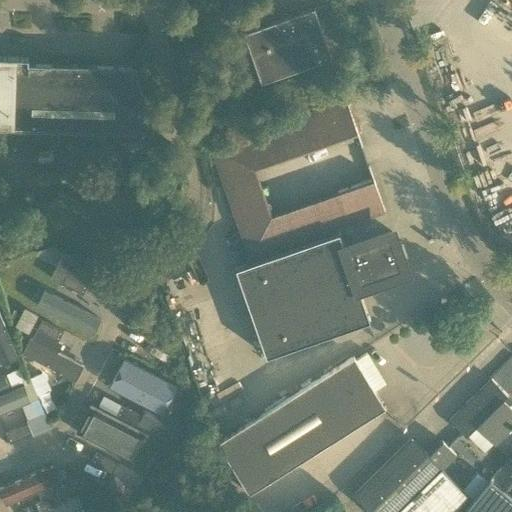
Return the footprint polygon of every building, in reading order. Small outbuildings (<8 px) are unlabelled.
[(331,58),(314,8),(243,33),(260,83),(331,58)] [(13,58),(0,57),(0,129),(11,130),(13,58)] [(28,58),(13,58),(11,130),(153,133),(135,66),(28,63),(28,58)] [(346,100),(278,124),(289,157),(338,140),(357,133),(346,100)] [(104,136),(104,149),(125,150),(126,136),(104,136)] [(373,179),(337,191),(349,224),(384,212),(373,179)] [(339,232),(335,234),(235,268),(265,357),(370,321),(358,287),(405,271),(391,232),(345,248),(339,232)] [(63,253),(55,268),(66,274),(87,285),(95,270),(63,253)] [(55,268),(49,279),(60,285),(61,283),(66,274),(55,268)] [(61,283),(82,295),(87,285),(66,274),(61,283)] [(44,287),(35,304),(91,332),(100,314),(44,287)] [(28,333),(37,315),(25,309),(15,327),(28,333)] [(0,352),(4,361),(5,364),(18,359),(0,316),(0,352)] [(62,331),(42,320),(37,330),(57,341),(62,331)] [(59,343),(34,330),(33,333),(29,338),(27,337),(19,353),(72,381),(81,366),(54,352),(59,343)] [(336,367),(217,441),(249,493),(368,418),(385,407),(353,356),(336,367)] [(124,359),(108,388),(161,416),(177,386),(124,359)] [(42,371),(28,376),(35,393),(48,388),(42,371)] [(0,390),(11,386),(7,375),(0,378),(0,390)] [(494,445),(507,432),(511,427),(511,408),(503,400),(507,395),(491,379),(449,420),(466,436),(476,426),(494,445)] [(23,387),(0,396),(0,413),(21,405),(37,399),(35,395),(31,384),(23,387)] [(141,416),(120,404),(115,414),(136,425),(141,416)] [(91,407),(78,433),(131,461),(145,435),(91,407)] [(30,418),(26,419),(27,424),(32,434),(32,436),(49,429),(43,412),(30,418)] [(27,424),(5,433),(9,443),(32,434),(27,424)] [(376,473),(354,495),(370,511),(453,511),(468,495),(462,490),(442,470),(456,455),(442,441),(428,455),(411,438),(396,452),(376,473)] [(111,472),(117,462),(96,451),(90,461),(111,472)] [(52,466),(0,487),(0,488),(5,504),(34,492),(38,501),(57,493),(54,486),(51,487),(51,485),(59,482),(52,466)] [(476,473),(462,490),(468,495),(472,499),(487,481),(476,473)] [(472,499),(460,511),(511,511),(511,497),(489,479),(487,481),(472,499)] [(38,501),(35,502),(38,511),(40,511),(60,503),(61,503),(57,492),(57,493),(38,501)]
